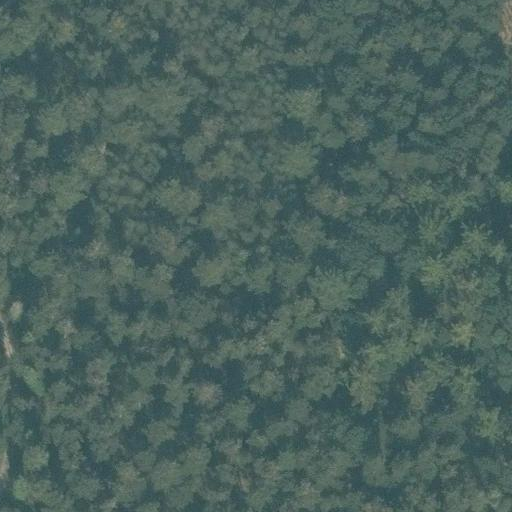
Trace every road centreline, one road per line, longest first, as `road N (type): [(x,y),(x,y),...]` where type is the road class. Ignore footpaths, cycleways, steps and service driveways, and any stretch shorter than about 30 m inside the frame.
road 1 (track): [(319,0),(335,49),(345,285)]
road 2 (track): [(345,285),(349,511)]
road 3 (track): [(0,333),(16,424),(0,474)]
